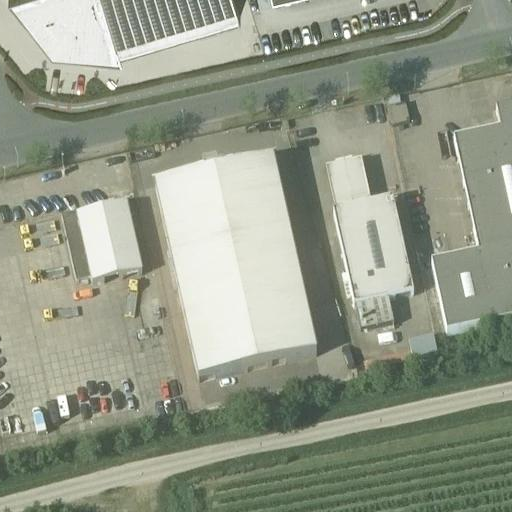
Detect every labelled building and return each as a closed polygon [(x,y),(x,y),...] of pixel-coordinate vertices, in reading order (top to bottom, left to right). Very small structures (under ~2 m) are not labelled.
[(103,0),(9,0),(52,53),(58,43),(61,45),(59,49),(67,54),(70,49),(80,56),(122,60),(103,0)] [(446,339),(511,324),(511,111),(495,115),(500,135),(453,145),(478,258),(431,269),(446,339)] [(316,359),(273,163),(155,189),(199,385),(316,359)] [(392,205),(334,218),(354,311),(355,311),(361,336),(393,328),(388,304),(413,298),(392,205)] [(142,278),(126,209),(76,212),(77,216),(61,219),(76,286),(91,282),(92,289),(142,278)] [(399,346),(404,367),(429,361),(424,340),(399,346)]
